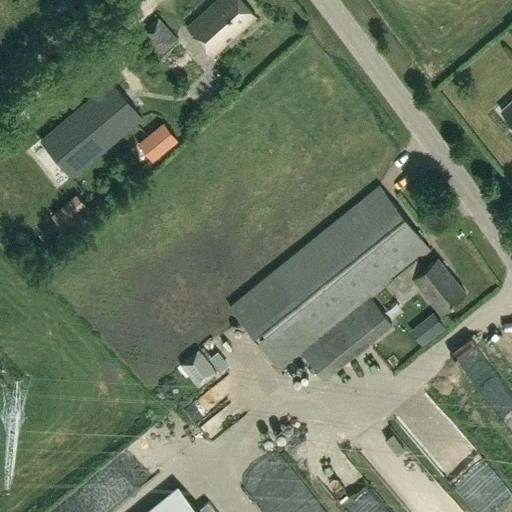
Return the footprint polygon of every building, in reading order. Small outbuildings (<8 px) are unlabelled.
[(241,0),(216,0),(188,26),(214,55),(256,16),(241,0)] [(178,40),(159,17),(142,31),(161,54),(178,40)] [(185,75),(201,88),(209,78),(192,65),(185,75)] [(72,177),(143,117),(112,79),(40,139),(72,177)] [(511,122),(511,100),(501,110),(511,122)] [(147,165),(178,139),(164,122),(132,148),(133,149),(126,155),(132,162),(139,156),(147,165)] [(438,257),(425,268),(417,258),(418,257),(418,258),(432,249),(380,184),(229,304),(281,369),(302,353),(323,378),(393,322),(372,297),(393,279),(403,292),(416,282),(440,312),(465,291),(438,257)] [(411,330),(423,345),(445,327),(433,313),(411,330)] [(179,365),(198,387),(217,372),(199,349),(179,365)] [(211,382),(217,392),(236,380),(230,370),(211,382)] [(370,435),(382,449),(397,436),(385,423),(370,435)] [(470,511),(448,476),(415,497),(424,511),(470,511)] [(144,511),(200,511),(178,485),(144,511)] [(326,511),(304,485),(274,510),(275,511),(326,511)]
